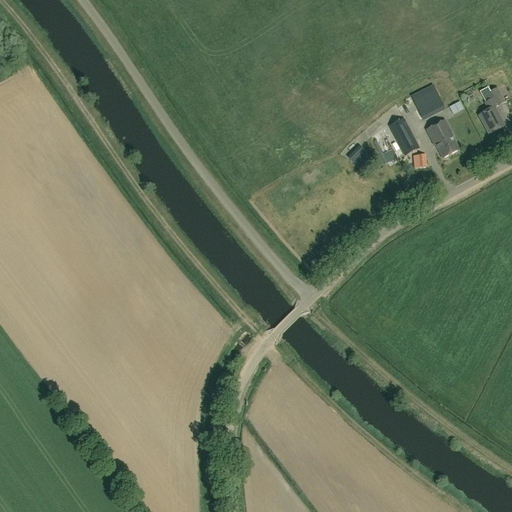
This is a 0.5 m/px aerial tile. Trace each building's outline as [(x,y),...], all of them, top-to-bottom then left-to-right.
[(423,121),(445,110),(433,85),(411,97),(423,121)] [(498,106),(505,103),(497,88),(490,92),(498,106)] [(489,135),(505,126),(495,108),(496,107),(492,100),(485,103),(489,111),(479,116),(489,135)] [(453,113),(465,110),(464,101),(451,103),(453,113)] [(405,157),(419,149),(403,119),(389,127),(405,157)] [(442,159),(459,150),(452,137),(453,136),(445,121),(426,131),(434,146),(435,146),(442,159)] [(360,142),(349,156),(356,162),(368,148),(360,142)] [(418,169),(426,168),(426,155),(417,156),(418,169)]
